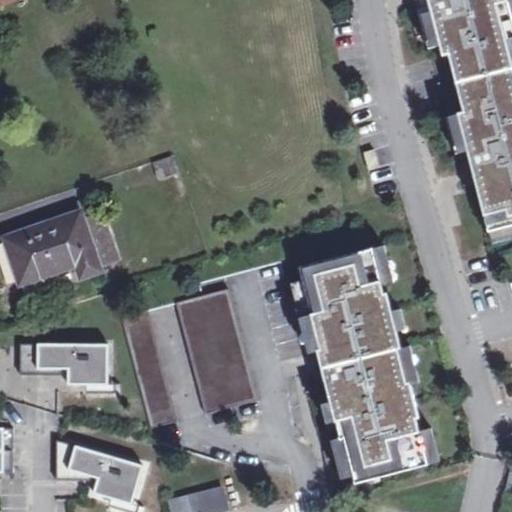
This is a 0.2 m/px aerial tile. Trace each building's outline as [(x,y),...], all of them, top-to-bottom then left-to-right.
[(469,153),(473,169),(476,182),(490,233),(493,246),(511,240),(511,0),(414,0),(428,51),(441,48),(443,58),(450,56),(465,115),(459,116),(446,120),(456,156),(469,153)] [(101,217),(85,222),(82,215),(7,239),(21,285),(78,267),(82,279),(102,273),(101,269),(117,264),(101,217)] [(386,248),(374,251),(383,287),(396,284),(386,248)] [(304,283),(292,286),(310,356),(319,354),(342,441),(333,443),(343,481),(355,479),(357,486),(430,468),(430,467),(421,434),(418,421),(421,421),(412,387),(421,384),(411,347),(402,350),(388,296),(386,296),(383,287),(374,251),(301,270),(304,283)] [(207,417),(260,403),(230,291),(178,305),(207,417)] [(153,431),(180,424),(150,312),(123,319),(153,431)] [(70,372),(70,387),(87,387),(110,387),(110,347),(22,346),(22,377),(63,377),(63,371),(70,372)] [(87,387),(87,395),(117,395),(117,387),(110,387),(87,387)] [(0,474),(15,475),(15,431),(0,430),(0,474)] [(421,434),(430,467),(441,464),(433,430),(421,434)] [(112,500),(134,507),(145,468),(58,443),(58,483),(92,483),(93,479),(99,481),(95,496),(112,500)] [(170,504),(172,511),(228,511),(223,491),(188,499),(170,504)] [(112,500),(110,509),(121,511),(139,511),(141,509),(134,507),(112,500)]
